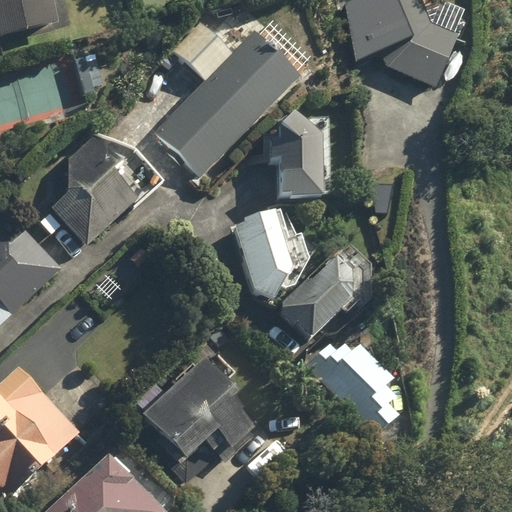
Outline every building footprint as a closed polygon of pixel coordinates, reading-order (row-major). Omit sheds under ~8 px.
[(0,0),(0,39),(62,25),(56,0),(0,0)] [(397,0),(370,0),(337,10),(355,68),(405,53),(397,78),(438,92),(456,38),(406,21),(397,0)] [(300,78),(253,35),(157,141),(204,184),(300,78)] [(324,205),(325,144),(295,115),(282,130),(278,143),(276,203),(324,205)] [(144,204),(91,147),(57,178),(72,195),(53,213),(91,254),(144,204)] [(276,308),(284,307),(299,280),(280,215),(235,228),(255,297),(276,308)] [(1,248),(0,247),(0,333),(62,276),(27,237),(8,255),(1,248)] [(373,287),(346,261),(291,318),(318,345),(373,287)] [(333,350),(310,370),(375,443),(398,422),(390,413),(399,404),(386,390),(392,385),(353,342),(338,356),(333,350)] [(238,450),(261,428),(202,367),(146,420),(190,466),(222,435),(238,450)] [(86,439),(18,370),(0,387),(0,496),(13,510),(86,439)] [(161,511),(110,458),(52,511),(161,511)]
